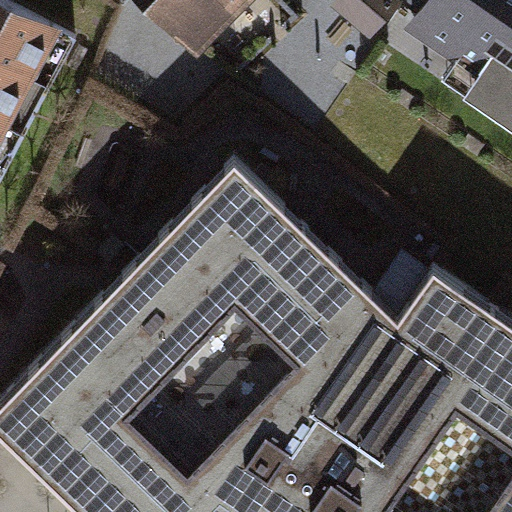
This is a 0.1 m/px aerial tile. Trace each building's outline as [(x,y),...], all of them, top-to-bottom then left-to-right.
[(0,0),(0,177),(76,33),(11,0),(0,0)] [(162,0),(194,32),(226,0),(162,0)] [(341,0),(341,1),(371,27),(394,0),(341,0)] [(511,85),(511,0),(426,0),(414,18),(511,85)] [(511,511),(511,314),(433,259),(398,311),(235,153),(0,395),(0,425),(89,511),(511,511)] [(108,258),(125,240),(114,230),(97,248),(108,258)]
